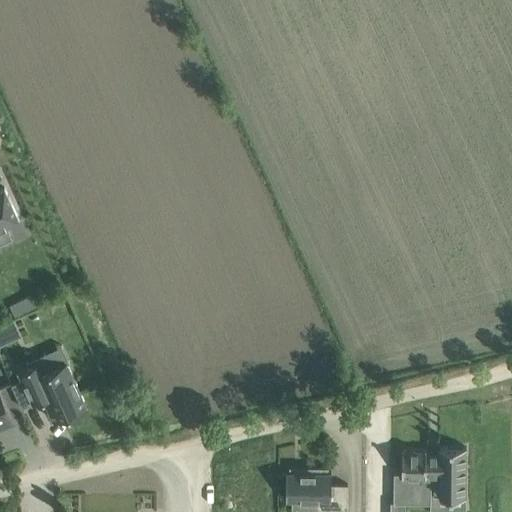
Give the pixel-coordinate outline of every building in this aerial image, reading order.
[(4,187),(0,188),(0,228),(19,220),(4,187)] [(31,296),(22,300),(27,312),(36,308),(31,296)] [(28,365),(18,370),(22,379),(32,402),(43,397),(53,419),(86,404),(67,363),(66,361),(40,373),(36,362),(28,365)] [(0,427),(13,422),(0,392),(0,427)] [(393,502),(405,502),(430,502),(430,486),(439,486),(439,495),(439,496),(466,496),(466,495),(465,495),(465,448),(466,448),(466,446),(439,446),(439,448),(439,453),(425,453),(425,449),(424,449),(424,450),(402,450),(402,449),(401,449),(401,473),(393,473),(393,502)] [(286,471),(286,499),(315,499),(315,507),(347,508),(347,483),(331,483),(331,471),(326,471),(326,468),(328,468),(328,466),(289,466),(289,467),(291,467),(291,471),(286,471)]
